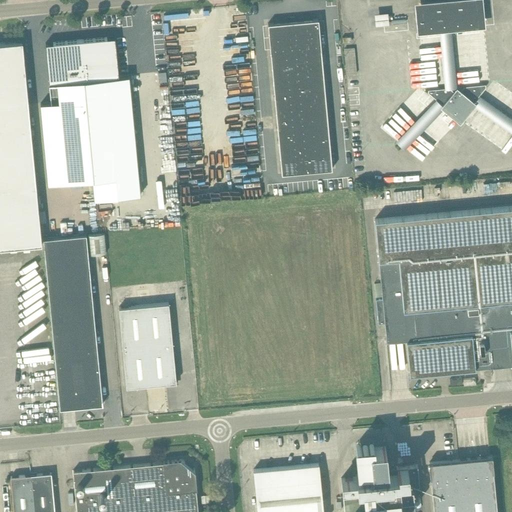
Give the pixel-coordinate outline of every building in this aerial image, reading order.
[(419,17),(416,17),(416,23),(423,22),(424,32),(478,27),(475,0),(434,0),(421,1),(422,13),(418,14),(419,17)] [(318,19),(268,23),(281,173),(332,169),(318,19)] [(115,36),(80,40),(93,179),(95,199),(140,195),(128,75),(119,76),(116,46),(115,36)] [(51,102),(40,103),(48,183),(93,179),(80,40),(45,43),(46,53),(49,83),(51,102)] [(0,247),(41,244),(22,41),(0,43),(0,247)] [(447,90),(428,91),(428,94),(441,108),(440,109),(455,122),(462,121),(475,105),(473,103),(484,90),(484,87),(464,87),(460,93),(456,89),(452,94),(447,90)] [(511,205),(375,219),(386,341),(406,339),(409,373),(491,366),(490,350),(487,350),(485,331),(510,329),(511,353),(511,205)] [(102,404),(86,234),(43,238),(60,408),(102,404)] [(105,234),(89,236),(91,255),(107,254),(105,234)] [(119,307),(125,377),(126,387),(176,382),(168,302),(119,307)] [(419,485),(417,464),(387,466),(385,447),(369,448),(372,473),(355,475),(356,477),(341,478),(343,506),(344,511),(414,511),(412,485),(419,485)] [(429,462),(433,511),(496,511),(491,456),(429,462)] [(192,466),(186,461),(183,459),(163,461),(163,462),(73,470),(76,511),(198,511),(196,489),(197,489),(195,469),(192,466)] [(322,511),(318,463),(253,469),(257,511),(322,511)] [(54,511),(51,472),(31,474),(34,511),(54,511)] [(34,511),(31,474),(10,476),(13,511),(34,511)]
